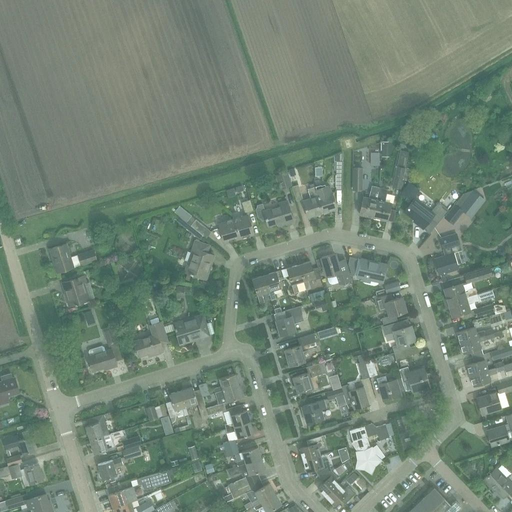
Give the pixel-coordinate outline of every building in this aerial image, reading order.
[(393,143),(383,142),(382,157),(392,157),(393,143)] [(372,149),(365,149),(365,176),(374,176),(374,167),(372,167),(372,149)] [(401,188),(408,155),(400,153),(393,186),(401,188)] [(362,168),(353,168),(353,190),(362,190),(362,168)] [(292,185),(288,171),(285,172),(280,174),(282,179),(281,180),(283,187),(292,185)] [(404,193),(407,196),(413,201),(404,212),(413,219),(414,218),(418,221),(416,223),(422,228),(430,219),(437,225),(448,210),(439,202),(431,211),(414,198),(421,190),(412,183),(404,193)] [(337,209),(332,192),(331,192),(329,186),(326,186),(326,184),(323,185),(314,187),(322,213),(337,209)] [(292,187),(297,201),(303,199),(299,185),(292,187)] [(373,217),(379,187),(372,185),(369,198),(363,196),(359,214),(373,217)] [(314,187),(310,188),(308,189),(311,199),(303,201),(308,217),(322,213),(314,187)] [(387,220),(392,195),(387,194),(388,189),(379,187),(373,217),(387,220)] [(253,211),(250,200),(241,202),(245,213),(253,211)] [(279,206),(265,210),(263,203),(257,205),(258,206),(255,209),(258,218),(261,219),(262,221),(266,220),(268,226),(284,221),(285,224),(293,222),(287,201),(278,203),(279,206)] [(463,211),(455,204),(445,217),(453,224),(463,211)] [(248,215),(233,220),(239,238),(253,234),(248,215)] [(153,231),(161,233),(164,220),(156,218),(153,231)] [(196,219),(191,225),(206,238),(211,231),(196,219)] [(239,238),(233,220),(219,224),(225,243),(239,238)] [(460,244),(456,233),(440,238),(445,255),(434,259),(439,275),(459,269),(454,253),(453,254),(451,247),(460,244)] [(209,245),(195,241),(191,253),(187,252),(185,261),(188,262),(185,271),(179,269),(179,270),(187,273),(185,279),(192,281),(194,277),(199,278),(199,277),(206,279),(214,256),(206,253),(209,245)] [(78,255),(70,257),(66,244),(52,248),(56,262),(53,262),(57,273),(74,267),(81,265),(97,260),(94,250),(78,255)] [(430,247),(426,250),(430,256),(435,253),(430,247)] [(339,266),(337,261),(335,253),(321,258),(316,259),(319,267),(323,265),(327,276),(328,280),(328,281),(329,283),(331,284),(333,284),(338,283),(339,284),(351,281),(346,264),(339,266)] [(363,282),(365,283),(368,284),(370,285),(373,286),(376,286),(378,285),(379,282),(382,282),(386,264),(361,258),(361,260),(349,258),(348,264),(352,276),(364,279),(363,282)] [(312,268),(310,261),(298,265),(303,281),(305,290),(310,288),(307,280),(315,277),(312,268)] [(303,281),(298,265),(287,268),(289,276),(294,293),(298,292),(296,283),(303,281)] [(318,267),(312,268),(315,277),(314,277),(315,280),(321,278),(318,267)] [(492,276),(490,269),(490,268),(465,276),(467,283),(492,276)] [(281,288),(276,272),(264,275),(269,292),(268,292),(271,300),(276,299),(273,290),(281,288)] [(269,292),(264,275),(252,279),(260,304),(264,302),(261,294),(268,292),(269,292)] [(84,276),(71,280),(62,283),(69,306),(88,300),(83,284),(86,283),(84,276)] [(400,289),(397,281),(385,285),(387,293),(400,289)] [(444,289),(448,303),(477,294),(475,289),(468,290),(469,292),(465,293),(462,284),(444,289)] [(470,311),(468,303),(478,300),(479,301),(494,297),(492,290),(477,295),(477,294),(448,303),(452,317),(470,311)] [(324,291),(316,293),(318,301),(326,298),(324,291)] [(316,293),(309,295),(311,302),(318,301),(316,293)] [(391,300),(390,294),(380,297),(375,298),(379,311),(387,309),(389,316),(381,318),(383,324),(398,320),(396,314),(406,311),(402,297),(391,300)] [(326,300),(314,303),(316,309),(322,307),(323,312),(329,310),(326,300)] [(494,311),(492,304),(475,309),(477,317),(494,311)] [(304,321),(300,306),(285,311),(287,317),(276,321),(280,335),(296,330),(294,324),(304,321)] [(86,313),(91,326),(99,323),(94,310),(86,313)] [(174,324),(177,332),(180,342),(195,337),(196,339),(209,335),(203,315),(174,324)] [(399,345),(401,350),(410,348),(408,342),(415,340),(411,325),(403,328),(401,321),(383,327),(387,340),(395,338),(397,345),(399,345)] [(160,344),(168,342),(165,334),(162,325),(162,323),(150,326),(153,336),(134,342),(138,357),(152,352),(153,355),(163,352),(160,344)] [(460,344),(494,334),(492,329),(484,331),(484,330),(476,332),(475,327),(457,332),(460,344)] [(338,334),(336,328),(328,330),(330,336),(338,334)] [(110,349),(105,351),(104,347),(102,346),(89,349),(88,352),(89,356),(88,356),(92,371),(104,368),(105,370),(117,366),(116,361),(123,359),(117,340),(116,340),(113,329),(104,331),(110,349)] [(317,347),(313,334),(298,339),(300,345),(285,350),(289,366),(304,361),(302,352),(317,347)] [(481,349),(479,343),(495,338),(494,334),(460,344),(464,354),(481,349)] [(410,348),(401,350),(394,353),(396,359),(402,357),(403,358),(419,353),(417,346),(410,348)] [(493,360),(511,354),(509,346),(490,352),(493,360)] [(369,376),(365,361),(363,354),(357,355),(359,363),(358,363),(363,378),(369,376)] [(377,374),(372,359),(365,361),(369,376),(377,374)] [(330,373),(335,372),(332,360),(326,362),(330,373)] [(467,365),(470,375),(488,370),(485,360),(467,365)] [(310,378),(323,374),(327,372),(324,361),(319,363),(306,367),(308,373),(293,377),(297,392),(313,388),(310,378)] [(424,368),(409,372),(407,366),(399,369),(401,377),(406,391),(412,389),(413,391),(429,386),(424,368)] [(489,374),(497,372),(505,370),(503,366),(495,368),(488,370),(470,375),(473,386),(491,381),(489,374)] [(1,377),(2,381),(0,381),(0,404),(6,403),(4,397),(19,392),(14,377),(12,378),(11,374),(1,377)] [(236,374),(219,379),(222,386),(214,389),(215,393),(239,385),(236,374)] [(400,394),(400,392),(406,391),(401,377),(387,381),(386,375),(377,378),(383,400),(400,394)] [(505,392),(511,389),(511,380),(497,385),(499,392),(500,393),(505,392)] [(339,382),(332,384),(334,390),(341,388),(339,382)] [(356,388),(343,392),(346,404),(352,403),(354,408),(369,404),(362,382),(355,384),(356,388)] [(210,395),(206,383),(198,385),(200,389),(202,397),(210,395)] [(243,397),(239,385),(215,393),(217,397),(218,404),(206,408),(208,415),(216,413),(226,409),(223,403),(243,397)] [(202,397),(200,389),(194,391),(193,387),(181,390),(188,415),(193,413),(190,405),(197,403),(202,419),(208,417),(208,415),(206,408),(202,397)] [(346,404),(343,392),(341,388),(334,390),(326,392),(329,400),(335,397),(338,407),(346,404)] [(170,418),(182,414),(184,414),(184,416),(188,415),(181,390),(169,394),(171,401),(166,403),(169,414),(170,418)] [(499,392),(496,393),(496,392),(477,398),(482,414),(501,408),(509,406),(505,392),(500,393),(499,392)] [(323,400),(311,403),(302,406),(307,423),(323,419),(320,409),(326,407),(323,400)] [(247,410),(243,411),(241,404),(229,408),(233,422),(225,425),(227,429),(250,422),(247,410)] [(146,408),(149,421),(158,418),(154,405),(146,408)] [(511,413),(506,416),(509,424),(504,426),(504,425),(487,430),(492,446),(511,439),(511,413)] [(86,426),(85,426),(86,426),(90,440),(90,441),(90,440),(109,435),(103,414),(87,419),(89,425),(86,426)] [(169,416),(161,418),(166,435),(174,432),(169,416)] [(230,440),(229,441),(223,442),(226,449),(238,446),(235,439),(254,433),(250,422),(227,429),(230,440)] [(192,424),(174,429),(176,433),(193,428),(192,424)] [(389,437),(385,424),(376,427),(380,440),(389,437)] [(371,449),(366,431),(366,430),(351,435),(353,441),(355,441),(359,452),(358,453),(357,467),(371,471),(379,460),(385,457),(376,445),(371,449)] [(115,447),(111,434),(109,435),(90,440),(94,453),(94,454),(95,454),(108,450),(108,449),(107,450),(107,449),(115,447)] [(30,436),(19,439),(18,435),(2,439),(6,449),(8,448),(20,445),(23,454),(35,451),(30,436)] [(139,436),(124,441),(126,448),(141,444),(139,436)] [(299,449),(303,460),(320,455),(318,449),(324,447),(321,436),(306,441),(308,446),(299,449)] [(188,447),(192,460),(199,458),(195,445),(188,447)] [(141,455),(138,446),(123,451),(124,457),(132,454),(133,457),(141,455)] [(240,452),(238,446),(226,449),(228,456),(235,454),(238,461),(237,461),(238,465),(261,458),(258,447),(240,452)] [(349,448),(342,451),(345,462),(353,459),(349,448)] [(20,455),(6,459),(8,466),(22,461),(20,455)] [(322,462),(320,455),(303,460),(306,472),(315,469),(317,475),(331,471),(328,460),(322,462)] [(100,478),(102,477),(103,480),(117,475),(115,467),(123,465),(121,458),(113,460),(112,460),(98,464),(100,473),(99,473),(100,478)] [(261,458),(238,465),(229,468),(231,475),(242,472),(243,476),(265,470),(261,458)] [(202,470),(199,461),(191,464),(195,473),(202,470)] [(0,468),(0,477),(11,474),(12,478),(21,475),(24,485),(36,482),(37,481),(43,479),(40,469),(38,464),(39,464),(20,470),(18,464),(9,467),(8,466),(0,468)] [(511,489),(511,484),(503,475),(496,468),(488,475),(483,479),(490,486),(491,485),(503,498),(511,489)] [(143,484),(145,490),(171,481),(167,470),(136,479),(138,485),(143,484)] [(326,497),(339,484),(334,480),(337,477),(331,471),(317,475),(324,482),(318,488),(326,497)] [(227,485),(230,492),(231,493),(249,485),(245,477),(227,485)] [(269,483),(254,492),(251,490),(246,493),(254,506),(275,493),(269,483)] [(344,490),(339,484),(326,497),(334,506),(341,500),(345,504),(356,493),(348,485),(344,490)] [(251,490),(249,485),(231,493),(231,494),(233,498),(246,493),(251,490)] [(114,508),(131,502),(138,500),(133,486),(109,495),(112,502),(114,508)] [(444,511),(451,506),(435,489),(410,511),(444,511)] [(267,511),(281,504),(275,493),(254,506),(256,510),(258,509),(259,511),(267,511)] [(53,511),(54,511),(53,511),(50,501),(50,500),(48,500),(46,494),(23,501),(21,496),(6,501),(9,509),(27,503),(29,510),(34,508),(34,511),(53,511)] [(131,502),(114,508),(114,509),(114,508),(115,511),(150,511),(155,510),(149,499),(134,508),(131,502)] [(170,501),(155,510),(156,511),(163,511),(173,506),(170,501)] [(176,506),(179,511),(186,507),(182,501),(176,506)]
